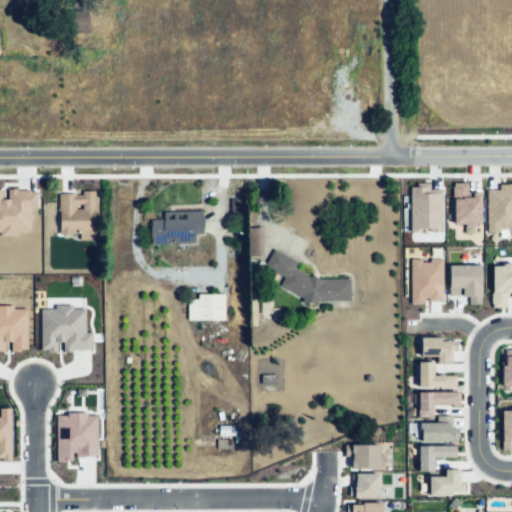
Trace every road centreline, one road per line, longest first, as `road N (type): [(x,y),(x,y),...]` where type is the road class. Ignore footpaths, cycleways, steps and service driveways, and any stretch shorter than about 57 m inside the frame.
road 1 (residential): [(34,501),(323,499)]
road 2 (residential): [(387,157),(118,155)]
road 3 (residential): [(384,0),(387,157)]
road 4 (residential): [(491,468),(477,451),(481,338)]
road 5 (residential): [(32,386),(34,511)]
road 6 (residential): [(511,155),(387,157)]
